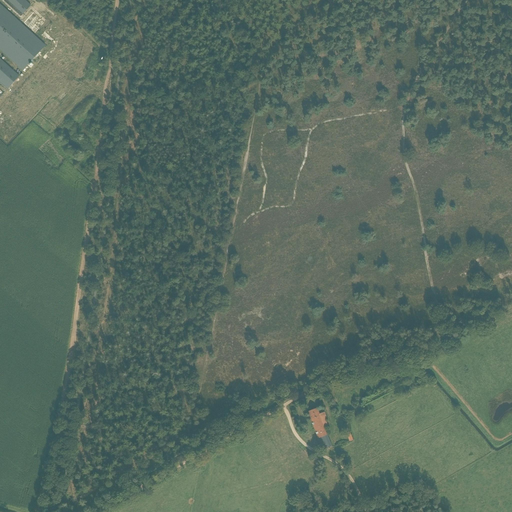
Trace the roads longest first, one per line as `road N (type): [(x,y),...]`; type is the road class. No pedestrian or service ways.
road 1 (track): [(117,0),(70,358),(37,509)]
road 2 (track): [(96,511),(332,381),(426,355)]
road 3 (track): [(282,405),(294,434),(348,473),(368,511)]
